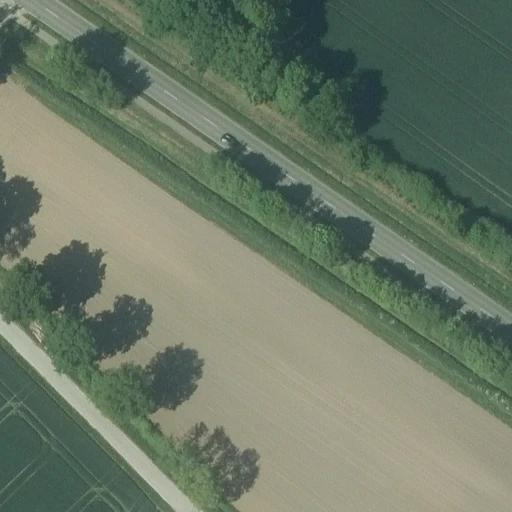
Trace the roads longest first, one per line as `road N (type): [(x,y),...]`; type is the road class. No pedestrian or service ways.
road 1 (tertiary): [(511,333),(30,0)]
road 2 (unclassified): [(0,322),(185,511)]
